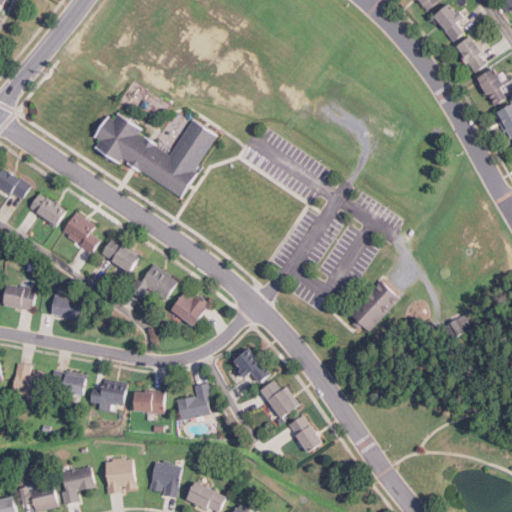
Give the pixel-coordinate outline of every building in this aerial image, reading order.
[(0,0),(8,0),(0,15),(0,0)] [(420,3),(425,8),(433,0),(418,0),(420,3)] [(440,0),(422,0),(433,9),(440,0)] [(455,42),(471,32),(453,3),(437,13),(455,42)] [(458,46),(476,74),(492,63),(474,36),(458,46)] [(486,105),(503,99),(491,66),(475,72),(486,105)] [(483,77),(498,106),(511,99),(511,94),(499,68),(483,77)] [(511,136),(511,105),(498,111),(509,138),(511,136)] [(184,199),(94,142),(113,113),(174,152),(196,117),(224,135),(184,199)] [(34,186),(7,167),(0,177),(0,184),(24,200),(34,186)] [(31,208),(59,225),(69,209),(42,191),(31,208)] [(64,231),(94,252),(102,241),(92,234),(98,225),(78,211),(64,231)] [(104,254),(133,271),(143,255),(114,238),(104,254)] [(151,287),(169,298),(181,280),(152,261),(133,289),(144,297),(151,287)] [(380,279),(350,311),(368,329),(399,297),(380,279)] [(40,289),(11,282),(6,303),(35,310),(40,289)] [(196,324),(212,305),(190,288),(175,307),(196,324)] [(87,299),(57,293),(54,313),(84,319),(87,299)] [(464,313),(442,325),(449,339),(472,327),(464,313)] [(255,371),(263,381),(275,372),(254,346),(237,360),(249,376),(255,371)] [(15,395),(43,399),(46,367),(18,363),(15,395)] [(53,390),(86,396),(90,376),(57,369),(53,390)] [(265,388),(285,417),(301,405),(281,377),(265,388)] [(96,388),(94,404),(127,408),(130,381),(106,378),(105,389),(96,388)] [(198,395),(180,398),(183,419),(216,413),(211,382),(196,384),(198,395)] [(138,411),(167,411),(167,390),(138,390),(138,411)] [(293,423),(311,452),(326,442),(309,413),(293,423)] [(44,430),(45,424),(54,425),(53,432),(44,430)] [(110,458),(110,491),(138,491),(138,458),(110,458)] [(152,491),(180,495),(184,464),(157,460),(152,491)] [(98,486),(94,465),(63,471),(69,502),(81,500),(79,489),(98,486)] [(222,511),(230,494),(198,480),(190,498),(222,511)] [(38,510),(61,506),(57,483),(34,487),(38,510)] [(0,511),(21,511),(16,494),(0,498),(0,511)] [(250,511),(236,501),(227,511),(250,511)]
